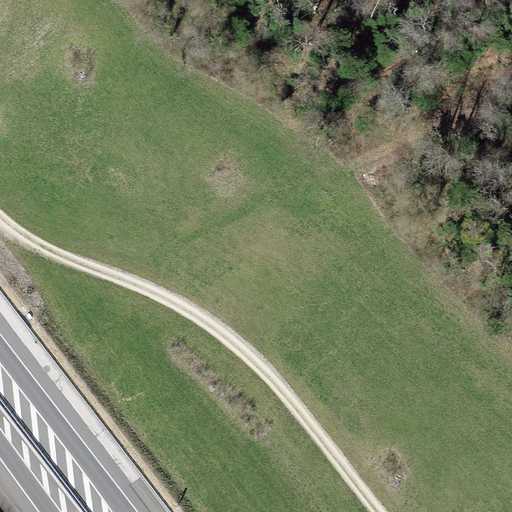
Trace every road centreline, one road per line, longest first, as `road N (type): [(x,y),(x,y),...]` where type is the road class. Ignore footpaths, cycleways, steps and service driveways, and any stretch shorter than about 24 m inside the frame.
road 1 (track): [(380,511),(266,375),(223,336),(155,293),(59,254),(0,218)]
road 2 (trunk): [(122,511),(0,347)]
